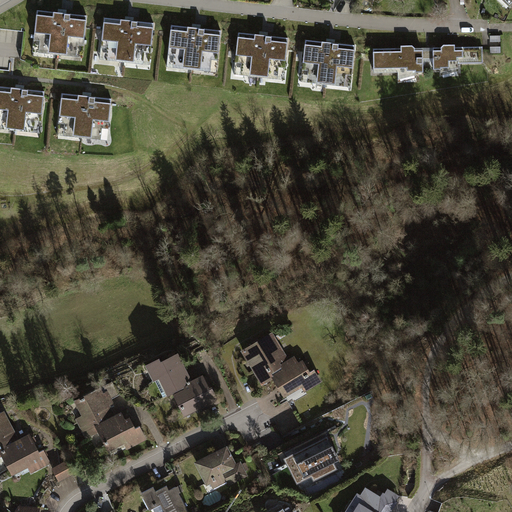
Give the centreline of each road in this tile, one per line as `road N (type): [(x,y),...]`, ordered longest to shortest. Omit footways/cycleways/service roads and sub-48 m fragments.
road 1 (residential): [(172,0),(488,28)]
road 2 (track): [(511,277),(476,299),(438,347),(428,379),(424,488)]
road 3 (residential): [(246,416),(95,490),(68,511)]
road 4 (residential): [(0,393),(104,365),(186,324)]
